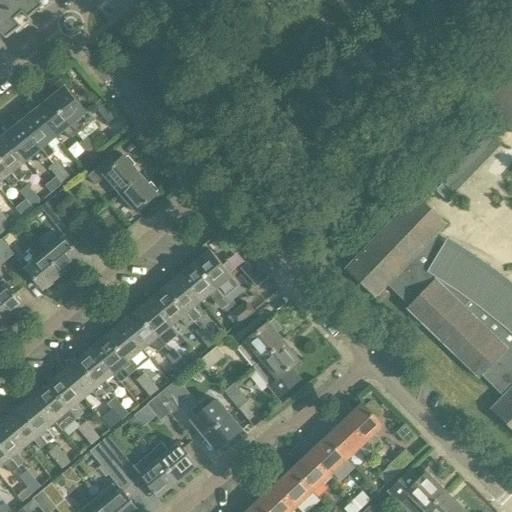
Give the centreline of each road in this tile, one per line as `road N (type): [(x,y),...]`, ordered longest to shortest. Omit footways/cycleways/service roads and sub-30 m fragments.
road 1 (residential): [(0,370),(207,190)]
road 2 (residential): [(359,355),(174,511)]
road 3 (residential): [(359,355),(207,190)]
road 4 (residential): [(511,510),(359,355)]
road 5 (residential): [(207,190),(68,24)]
